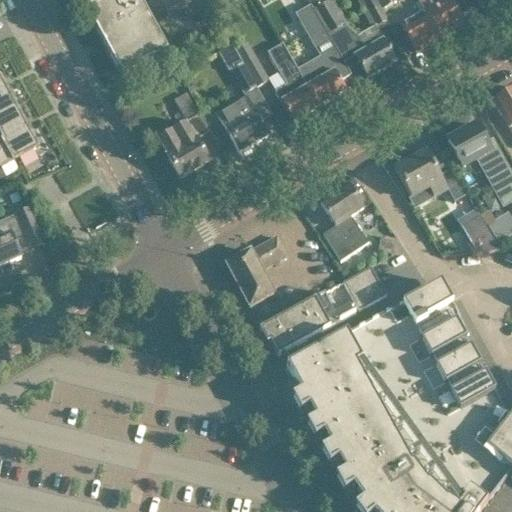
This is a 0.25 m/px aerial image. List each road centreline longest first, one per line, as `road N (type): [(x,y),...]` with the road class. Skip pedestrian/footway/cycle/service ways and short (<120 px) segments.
road 1 (tertiary): [(164,251),(511,53)]
road 2 (residential): [(305,511),(164,251)]
road 3 (residential): [(164,251),(24,0)]
road 4 (tertiary): [(164,251),(0,348)]
